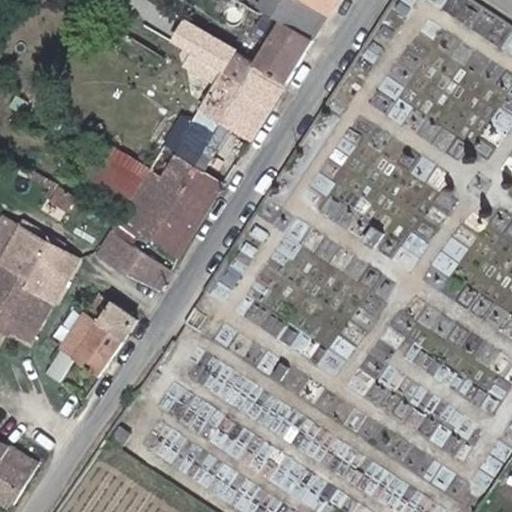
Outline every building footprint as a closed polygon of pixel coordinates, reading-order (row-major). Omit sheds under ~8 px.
[(313,43),(339,0),(260,0),(257,6),(261,9),(313,43)] [(313,43),(261,9),(256,17),(277,28),(257,62),(183,25),(172,44),(226,73),(276,101),(313,43)] [(276,101),(226,73),(204,108),(233,124),(254,137),(276,101)] [(233,124),(204,108),(194,125),(184,121),(123,221),(181,259),(227,181),(207,167),(233,124)] [(0,275),(6,264),(32,279),(28,288),(56,303),(80,261),(10,223),(0,240),(0,275)] [(175,269),(112,235),(100,256),(162,290),(175,269)] [(0,306),(41,329),(56,303),(28,288),(32,279),(6,264),(0,275),(0,306)] [(99,326),(114,301),(103,295),(86,319),(99,326)] [(99,326),(126,340),(142,316),(114,301),(99,326)] [(0,341),(8,329),(33,343),(41,329),(0,306),(0,341)] [(186,323),(173,314),(163,330),(176,339),(186,323)] [(105,375),(126,340),(99,326),(86,319),(66,353),(80,361),(105,375)] [(80,361),(66,353),(53,376),(66,383),(80,361)] [(0,441),(0,508),(6,511),(14,511),(45,466),(0,441)]
